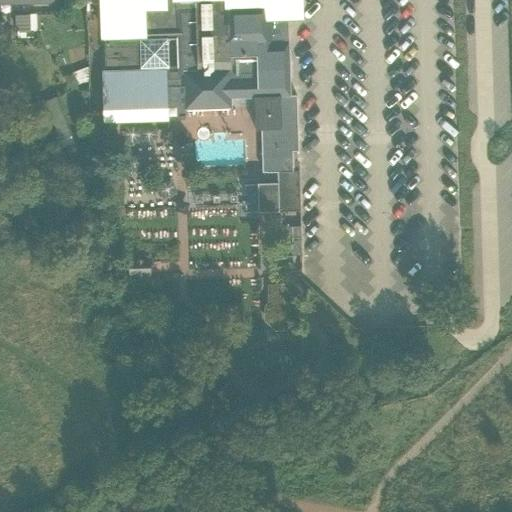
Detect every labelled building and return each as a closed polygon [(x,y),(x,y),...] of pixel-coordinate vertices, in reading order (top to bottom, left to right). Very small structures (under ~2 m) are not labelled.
[(102,0),(106,118),(164,116),(164,102),(179,102),(179,106),(184,110),(232,109),(232,99),(254,98),(255,131),(265,130),(266,172),(277,172),(277,184),(256,184),(256,193),(253,193),(253,203),(257,203),(257,213),(300,212),(298,171),(292,171),(292,151),(298,151),(296,96),(290,96),(288,18),(300,17),(299,0),(102,0)] [(30,15),(15,15),(15,30),(17,30),(17,33),(30,32),(30,15)] [(75,146),(56,97),(44,101),(63,151),(75,146)] [(107,136),(106,118),(91,119),(92,138),(103,137),(104,154),(109,154),(109,155),(118,154),(118,136),(107,136)] [(150,259),(128,259),(129,278),(151,277),(150,259)] [(294,303),(293,284),(267,286),(268,303),(264,307),(264,321),(275,331),(289,331),(298,320),(298,306),(294,303)] [(344,341),(327,342),(327,351),(345,350),(344,341)] [(328,359),(324,367),(340,374),(343,366),(328,359)] [(219,365),(203,372),(207,380),(223,373),(219,365)] [(226,378),(213,390),(220,397),(232,385),(226,378)] [(238,390),(227,404),(234,410),(245,395),(238,390)] [(282,394),(264,399),(269,419),(287,415),(282,394)]
